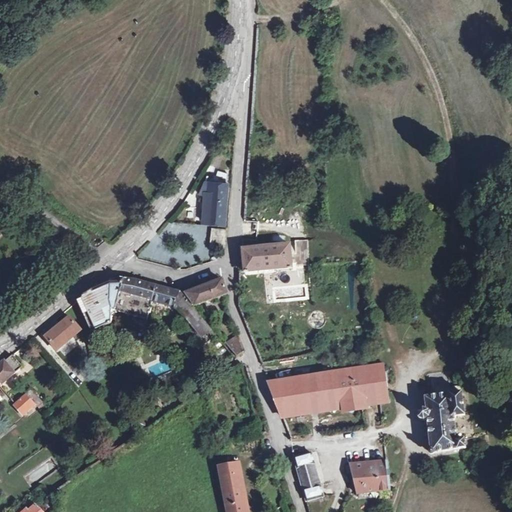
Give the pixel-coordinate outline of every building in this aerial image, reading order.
[(219,171),(216,179),(215,184),(217,184),(218,184),(219,184),(220,184),(227,185),(228,174),(219,171)] [(209,184),(215,184),(216,179),(207,175),(205,181),(209,184)] [(204,212),(203,220),(203,223),(224,224),(227,185),(220,184),(219,184),(218,184),(217,184),(215,184),(209,184),(205,181),(200,193),(205,196),(204,212)] [(224,250),(226,230),(212,229),(210,249),(224,250)] [(292,264),(296,263),(296,266),(309,265),(307,240),(294,241),(295,255),(291,255),(292,264)] [(290,245),(243,250),(245,273),(292,268),(292,264),(291,255),(290,245)] [(78,302),(92,333),(112,324),(112,312),(147,321),(152,302),(174,308),(176,306),(187,318),(206,344),(211,339),(208,334),(209,333),(211,336),(214,334),(183,296),(179,294),(140,283),(129,281),(122,281),(111,281),(103,284),(92,290),(92,291),(85,296),(78,302)] [(187,295),(196,306),(227,295),(223,282),(187,295)] [(70,318),(46,338),(56,350),(80,330),(70,318)] [(238,338),(227,345),(236,357),(243,352),(238,338)] [(0,386),(21,369),(11,357),(0,366),(0,386)] [(283,418),(388,402),(383,365),(269,383),(283,418)] [(426,398),(462,393),(461,385),(425,390),(426,398)] [(15,405),(23,415),(32,407),(34,409),(37,407),(42,402),(30,389),(25,394),(26,395),(15,405)] [(458,441),(465,440),(475,438),(468,392),(462,393),(465,416),(454,417),(458,441)] [(462,393),(426,398),(427,411),(423,410),(419,413),(419,419),(424,421),(427,419),(432,454),(466,448),(465,440),(458,441),(454,417),(465,416),(462,393)] [(295,459),(298,469),(315,465),(312,454),(295,459)] [(389,490),(387,462),(350,465),(350,466),(346,468),(348,474),(352,473),(357,493),(389,490)] [(220,468),(228,511),(247,511),(238,465),(220,468)] [(304,491),(321,486),(315,465),(298,469),(304,491)] [(324,497),(321,486),(304,491),(307,502),(324,497)]
